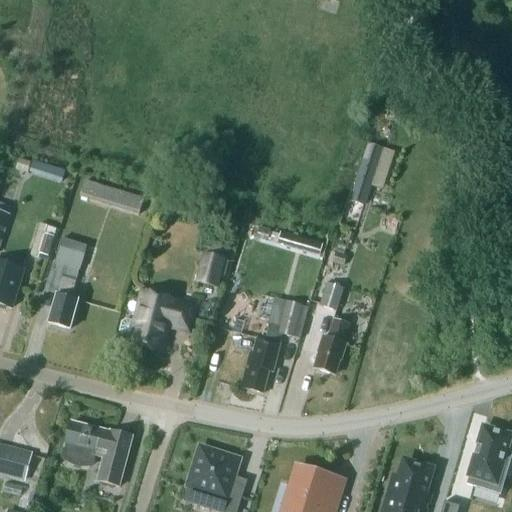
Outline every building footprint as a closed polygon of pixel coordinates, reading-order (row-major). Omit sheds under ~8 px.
[(368,145),(350,202),(364,206),(382,149),(368,145)] [(65,183),(69,171),(36,160),(32,172),(65,183)] [(80,197),(138,215),(143,200),(85,182),(80,197)] [(0,247),(10,216),(0,212),(0,247)] [(322,246),(279,234),(277,243),(320,255),(322,246)] [(40,254),(48,257),(54,237),(45,235),(40,254)] [(55,263),(79,271),(87,247),(62,239),(55,263)] [(195,283),(218,288),(225,259),(202,254),(195,283)] [(0,305),(12,309),(23,270),(0,262),(0,305)] [(99,289),(114,292),(121,267),(101,262),(97,274),(102,275),(99,289)] [(48,324),(70,330),(78,301),(71,299),(76,281),(62,277),(57,295),(48,324)] [(320,307),(336,312),(343,289),(327,284),(320,307)] [(131,339),(129,343),(161,351),(167,326),(189,332),(195,308),(174,303),(174,301),(143,293),(135,322),(126,320),(122,323),(120,327),(119,332),(122,336),(131,339)] [(309,309),(301,307),(286,303),(281,325),(270,322),(265,341),(257,339),(253,355),(250,354),(241,389),(263,395),(269,372),(273,373),(280,345),(279,345),(281,335),(301,340),(309,309)] [(343,344),(349,325),(333,320),(327,339),(322,337),(317,355),(319,355),(314,370),(334,376),(338,361),(341,362),(346,345),(343,344)] [(89,467),(93,466),(95,458),(103,460),(97,483),(119,488),(132,438),(110,432),(110,434),(71,423),(65,445),(66,445),(62,458),(65,461),(69,463),(72,465),(76,466),(80,467),(85,467),(89,467)] [(475,456),(466,485),(500,496),(511,456),(511,454),(506,453),(511,436),(483,428),(478,446),(477,446),(477,447),(478,447),(475,455),(474,456),(475,456)] [(0,476),(25,483),(33,454),(0,445),(0,476)] [(238,461),(200,449),(188,487),(224,498),(220,511),(236,511),(244,488),(231,483),(238,461)] [(387,503),(384,511),(424,511),(429,498),(424,496),(431,471),(405,463),(400,478),(395,477),(387,503)] [(283,485),(275,511),(333,511),(339,496),(322,490),(326,476),(297,467),(291,488),(283,485)]
